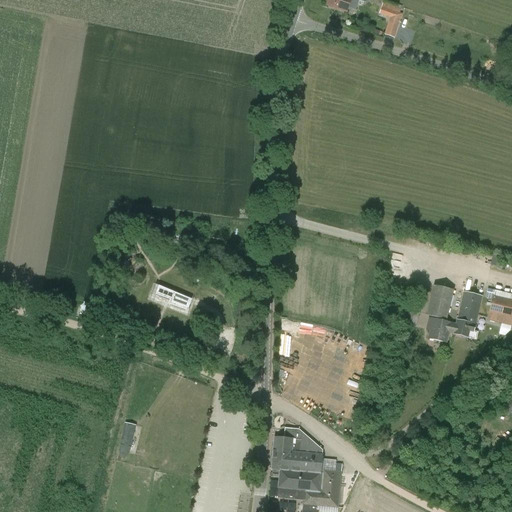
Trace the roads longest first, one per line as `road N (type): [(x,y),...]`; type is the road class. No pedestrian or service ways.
road 1 (unclassified): [(267,394),(274,83),(291,19)]
road 2 (unclassified): [(511,87),(291,19)]
road 3 (unclassified): [(267,394),(381,481),(439,511)]
road 4 (track): [(511,333),(364,467)]
road 5 (track): [(131,346),(0,306)]
